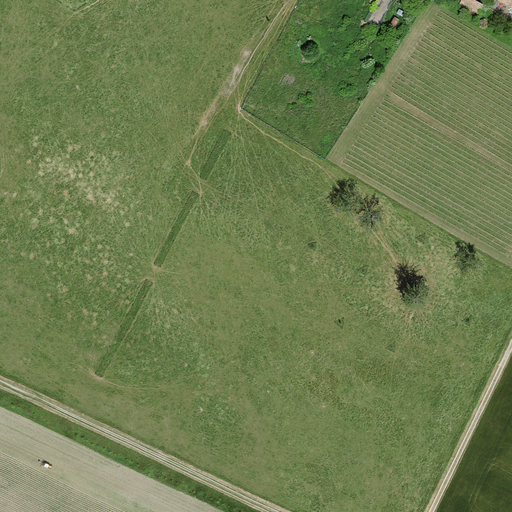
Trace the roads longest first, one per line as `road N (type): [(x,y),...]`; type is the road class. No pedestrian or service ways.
road 1 (track): [(278,511),(0,379)]
road 2 (track): [(511,345),(432,511)]
